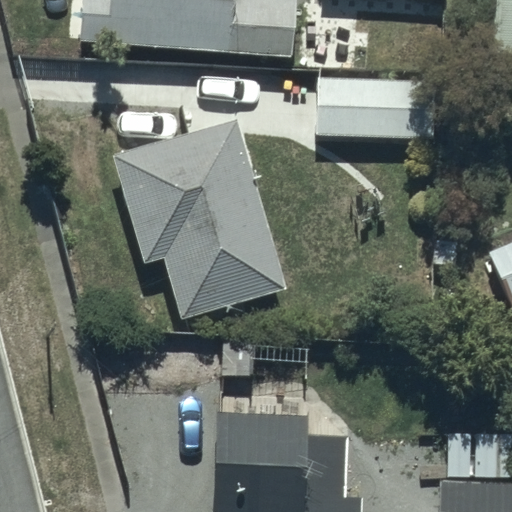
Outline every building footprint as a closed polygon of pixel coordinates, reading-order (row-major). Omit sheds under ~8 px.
[(80,0),(77,42),(291,59),(295,0),(80,0)] [(511,3),(499,3),(497,83),(511,83),(511,3)] [(439,86),(315,90),(319,159),(443,152),(439,86)] [(238,114),(116,151),(149,260),(166,255),(185,318),(290,287),(238,114)] [(511,238),(495,245),(511,286),(511,238)] [(302,511),(309,413),(214,406),(207,511),(302,511)] [(511,511),(511,480),(441,477),(439,511),(511,511)]
